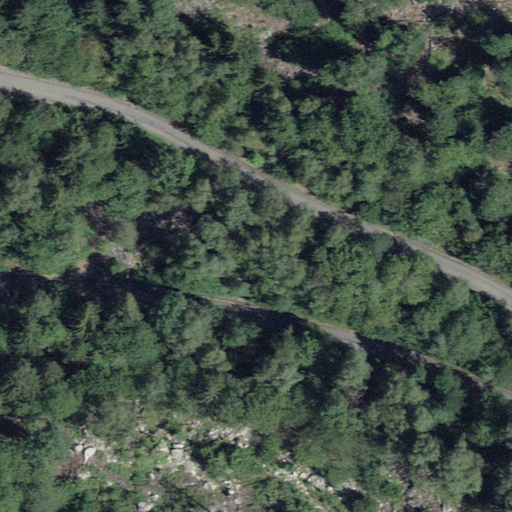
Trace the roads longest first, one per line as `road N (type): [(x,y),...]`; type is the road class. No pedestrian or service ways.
road 1 (tertiary): [(511,302),(274,194),(149,123),(0,82)]
road 2 (tertiary): [(0,287),(231,313),(374,351),(511,403)]
